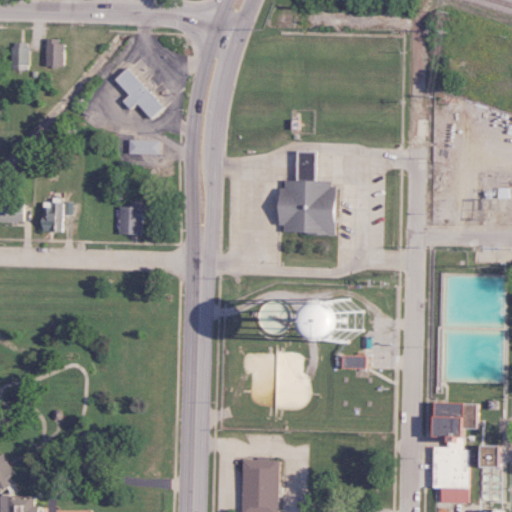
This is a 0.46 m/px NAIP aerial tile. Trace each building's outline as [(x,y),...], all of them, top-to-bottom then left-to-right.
[(66,43),(56,43),(56,39),(46,38),(46,65),(65,66),(66,43)] [(11,68),(29,69),(30,42),(12,42),(11,68)] [(126,101),(134,109),(140,103),(155,119),(168,107),(131,67),(118,79),(132,95),(126,101)] [(130,153),(161,153),(161,140),(131,139),(130,153)] [(321,150),(301,150),(301,179),(288,179),(288,186),(285,186),(285,232),(341,232),(341,180),(321,180),(321,150)] [(27,203),(0,201),(0,221),(26,222),(27,203)] [(73,201),(44,202),(45,231),(63,231),(63,214),(73,214),(73,201)] [(146,220),(152,221),(153,207),(122,206),(121,234),(145,235),(146,220)] [(348,367),(371,367),(371,355),(348,355),(348,367)] [(470,502),(471,449),(464,449),(465,435),(470,435),(470,427),(481,427),(482,402),(441,401),(440,418),(437,418),(436,436),(450,436),(450,446),(437,445),(436,487),(445,487),(444,501),(470,502)] [(502,500),(502,466),(508,466),(508,444),(489,444),(488,466),(482,466),(481,500),(502,500)] [(282,511),(284,459),(249,458),(246,511),(282,511)] [(7,511),(37,511),(38,495),(8,495),(7,511)]
